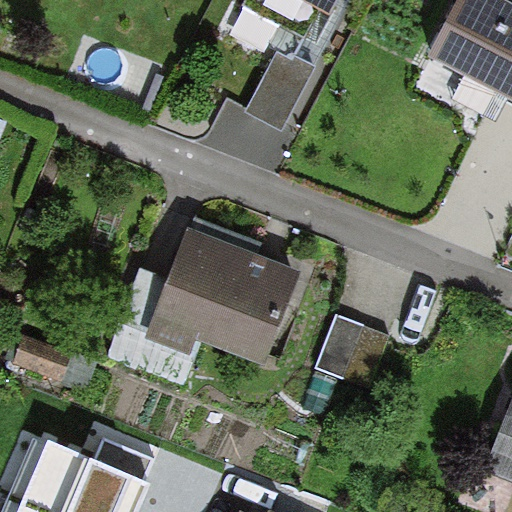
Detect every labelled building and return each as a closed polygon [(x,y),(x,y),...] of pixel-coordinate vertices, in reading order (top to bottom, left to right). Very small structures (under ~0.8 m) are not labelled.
[(357,0),(269,0),(262,15),(332,51),(357,0)] [(511,0),(478,0),(451,63),(511,89),(511,0)] [(119,47),(110,90),(162,100),(171,58),(119,47)] [(284,53),(259,116),(297,131),(322,69),(284,53)] [(286,164),(297,129),(239,111),(229,146),(286,164)] [(300,261),(181,219),(143,327),(262,369),(300,261)] [(345,315),(326,370),(378,389),(398,334),(345,315)] [(21,424),(0,475),(0,511),(136,511),(149,482),(142,480),(154,451),(106,432),(96,455),(21,424)] [(299,511),(273,501),(268,511),(299,511)]
